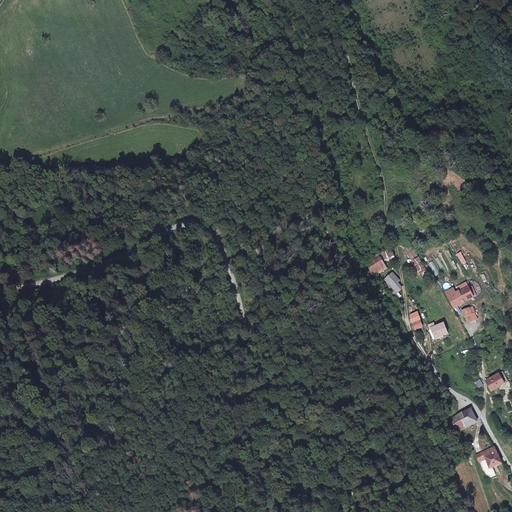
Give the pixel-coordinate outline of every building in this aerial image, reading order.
[(375,270),(386,262),(378,250),(373,254),(375,258),(369,263),(375,270)] [(461,251),(456,254),(462,264),(466,261),(461,251)] [(420,256),(413,259),(420,276),(427,273),(420,256)] [(428,264),(436,276),(440,273),(432,261),(428,264)] [(389,266),(386,262),(375,270),(378,274),(389,266)] [(385,278),(388,281),(395,276),(393,272),(385,278)] [(400,281),(395,276),(388,281),(393,287),(400,281)] [(460,290),(465,299),(476,295),(474,289),(476,288),(474,284),(460,290)] [(454,304),(465,299),(460,290),(450,295),(454,304)] [(475,321),(473,314),(471,310),(470,308),(463,311),(468,323),(475,321)] [(415,312),(409,315),(416,329),(422,326),(415,312)] [(434,322),(425,326),(426,328),(429,328),(433,336),(448,331),(444,321),(435,325),(434,322)] [(434,350),(440,347),(436,338),(430,341),(434,350)] [(502,371),(485,380),(490,389),(507,380),(502,371)] [(452,416),(458,428),(476,418),(470,407),(452,416)] [(452,431),(458,428),(452,416),(446,420),(452,431)] [(495,446),(484,451),(486,457),(491,467),(503,461),(495,446)] [(486,457),(484,451),(477,454),(480,460),(486,457)]
